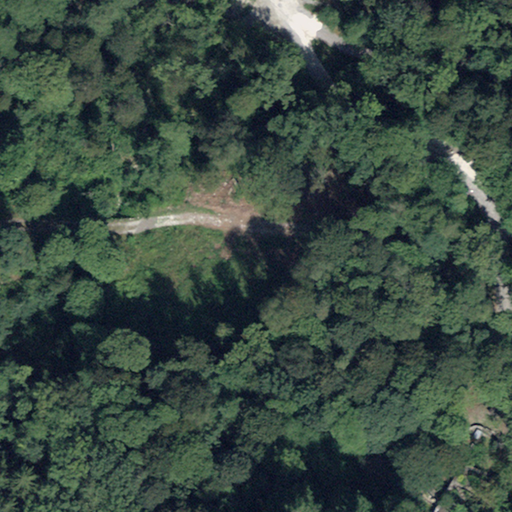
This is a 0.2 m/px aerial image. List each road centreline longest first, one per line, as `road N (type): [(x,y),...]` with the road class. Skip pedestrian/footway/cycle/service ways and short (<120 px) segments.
road 1 (unclassified): [(269,6),(339,114),(447,152),(483,178),(499,219),(511,386)]
road 2 (unclassified): [(269,6),(380,63),(511,65)]
